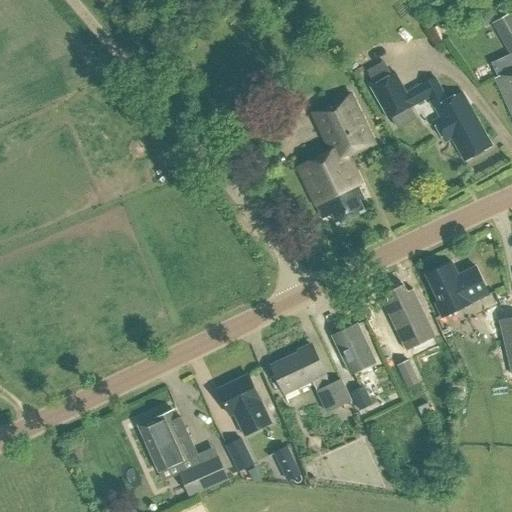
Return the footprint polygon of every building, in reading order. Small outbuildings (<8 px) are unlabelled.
[(511,55),(511,12),(493,23),(511,56),(511,55)] [(511,70),(494,79),(511,119),(511,70)] [(451,138),(465,162),(492,147),(461,92),(447,100),(434,77),(406,93),(394,73),(370,87),(388,120),(429,97),(440,118),(433,122),(441,136),(444,134),(447,140),(451,138)] [(323,219),(333,215),(338,225),(365,211),(361,201),(364,200),(358,186),(362,184),(349,157),(375,145),(351,95),(319,110),(326,125),(327,125),(338,148),(298,167),(323,219)] [(471,303),(489,295),(475,267),(458,275),(452,262),(427,274),(440,301),(435,303),(442,318),(471,303)] [(413,292),(408,294),(404,287),(387,295),(390,302),(385,305),(407,352),(435,339),(413,292)] [(511,373),(511,318),(500,321),(511,373)] [(357,324),(332,336),(352,376),(377,363),(357,324)] [(285,394),(313,381),(328,413),(352,401),(342,380),(331,385),(311,345),(299,352),(300,353),(272,366),(285,394)] [(422,388),(409,362),(398,367),(411,393),(422,388)] [(245,436),(271,423),(248,375),(217,390),(230,416),(234,414),(245,436)] [(364,385),(350,392),(359,410),(373,403),(364,385)] [(422,416),(432,411),(428,403),(418,408),(422,416)] [(161,472),(180,463),(184,471),(179,473),(190,496),(228,479),(217,456),(199,464),(195,456),(199,455),(182,417),(179,419),(175,411),(140,426),(140,428),(141,427),(161,472)] [(241,439),(227,446),(239,471),(253,464),(241,439)] [(296,465),(283,471),(287,480),(300,474),(296,465)]
